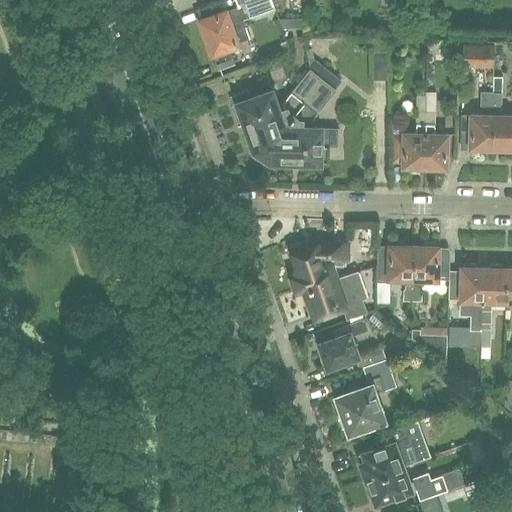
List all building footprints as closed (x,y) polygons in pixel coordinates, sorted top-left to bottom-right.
[(400,23),(413,24),(413,11),(413,0),(399,0),(399,10),(400,10),(400,23)] [(245,5),(239,7),(226,13),(201,22),(216,65),(232,59),(228,48),(250,39),(243,20),(249,17),(245,5)] [(283,28),(304,29),(304,20),(283,20),(283,28)] [(463,66),(492,67),(494,67),(495,46),(464,46),(463,66)] [(272,150),(271,161),(300,161),(299,166),(320,166),(320,162),(328,162),(328,146),(320,146),(321,127),(303,127),(303,121),(311,121),(334,90),(336,90),(342,81),(314,60),(307,68),(308,68),(310,70),(302,81),(314,91),(312,93),(320,100),(313,111),(304,104),(295,116),(293,116),(269,146),(269,150),(272,150)] [(493,93),(492,93),(491,148),(502,148),(503,149),(506,150),(511,149),(511,148),(511,115),(501,115),(502,110),(500,110),(500,105),(502,103),(502,93),(502,78),(494,78),(493,93)] [(314,91),(302,81),(284,103),(286,107),(280,110),(272,90),(251,98),(247,89),(229,95),(233,105),(231,105),(238,125),(244,123),(254,151),(251,156),(268,166),(271,161),(272,150),(269,150),(269,146),(293,116),(295,116),(304,104),(313,111),(320,100),(312,93),(314,91)] [(492,93),(483,93),(481,93),(481,115),(471,115),(471,116),(461,115),(460,145),(470,145),(470,147),(473,147),(475,149),(478,150),(482,149),(484,147),(491,148),(492,93)] [(393,120),(392,142),(392,163),(404,163),(404,167),(415,167),(417,166),(425,166),(426,112),(426,97),(417,97),(417,112),(417,135),(405,135),(405,123),(401,120),(393,120)] [(426,97),(426,112),(425,166),(432,166),(433,168),(437,169),(441,168),(442,166),(445,166),(446,135),(435,135),(436,97),(426,97)] [(412,302),(413,247),(404,247),(404,244),(393,243),(393,246),(390,246),(390,260),(378,259),(377,284),(389,284),(389,279),(404,279),(404,284),(406,284),(406,289),(404,291),(403,302),(412,302)] [(292,275),(297,292),(301,291),(336,278),(332,266),(336,266),(346,266),(346,245),(317,245),(305,249),(304,245),(301,244),(290,248),(299,273),(292,275)] [(425,247),(413,247),(412,302),(421,302),(421,292),(419,290),(420,285),(422,285),(422,280),(446,281),(446,265),(438,265),(438,248),(435,248),(435,244),(425,244),(425,247)] [(472,299),(471,322),(472,330),(480,330),(483,268),(475,267),(475,264),(464,264),(464,267),(461,267),(461,271),(450,270),(449,299),(472,299)] [(511,264),(511,265),(511,268),(501,268),(501,265),(490,264),(490,268),(483,268),(480,330),(481,330),(481,348),(481,360),(490,360),(490,348),(491,330),(491,322),(491,300),(502,300),(507,300),(511,300),(511,264)] [(344,308),(348,320),(369,313),(364,300),(369,299),(359,271),(346,276),(336,278),(301,291),(307,307),(310,306),(315,319),(344,308)] [(351,337),(368,331),(364,320),(335,330),(337,338),(320,344),(328,368),(358,357),(351,337)] [(413,339),(446,361),(447,335),(421,335),(421,329),(413,329),(413,339)] [(362,355),(366,367),(386,360),(382,348),(362,355)] [(366,367),(365,368),(371,386),(362,389),(361,388),(348,392),(349,394),(337,398),(349,433),(380,422),(375,407),(378,406),(374,395),(396,387),(386,360),(366,367)] [(421,432),(417,422),(417,421),(415,422),(388,431),(391,443),(358,455),(367,479),(404,466),(399,452),(408,449),(407,447),(416,444),(413,435),(421,432)] [(409,480),(404,466),(367,479),(372,494),(374,494),(377,503),(416,489),(420,500),(447,490),(442,476),(429,481),(427,475),(415,478),(409,480)] [(479,479),(463,485),(466,484),(470,495),(483,491),(479,479)] [(441,511),(436,498),(417,505),(419,511),(441,511)]
